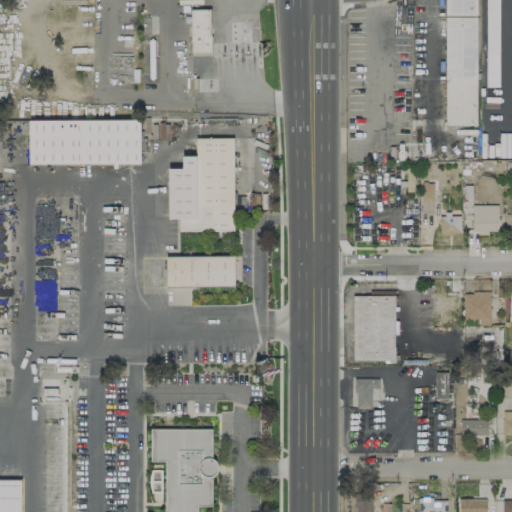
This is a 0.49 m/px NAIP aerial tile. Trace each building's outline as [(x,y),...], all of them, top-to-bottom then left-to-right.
[(444,0),(475,0),(475,125),(444,125),(444,0)] [(497,0),(484,0),(486,87),(499,86),(497,0)] [(190,9),(190,22),(191,22),(192,47),(197,47),(197,53),(203,53),(203,46),(210,46),(210,9),(190,9)] [(28,163),(139,163),(139,119),(28,120),(28,163)] [(196,139),(231,139),(232,230),(178,230),(178,218),(168,218),(167,167),(181,167),(181,156),(196,155),(196,139)] [(433,202),(432,182),(421,183),(421,202),(433,202)] [(498,205),(472,205),(471,231),(497,232),(498,205)] [(460,215),(448,215),(447,222),(439,222),(439,232),(459,233),(460,215)] [(165,256),(232,256),(233,286),(165,286),(165,256)] [(463,319),(478,319),(478,325),(490,324),(489,292),(463,292),(463,319)] [(458,294),(433,293),(433,316),(441,316),(442,310),(458,311),(458,294)] [(352,295),(352,360),(394,360),(394,334),(395,334),(395,295),(352,295)] [(511,410),(502,410),(501,435),(511,435),(511,410)] [(459,435),(486,436),(487,420),(459,419),(459,435)] [(149,428),(211,428),(211,458),(213,459),(215,461),(216,463),(217,466),(217,469),(215,472),(213,474),(211,476),(211,505),(196,505),(196,511),(164,511),(164,460),(149,460),(149,428)] [(0,511),(20,511),(20,479),(0,479),(0,511)] [(371,511),(371,496),(354,497),(354,511),(371,511)] [(446,511),(446,499),(417,498),(417,511),(446,511)] [(485,511),(486,498),(458,498),(458,511),(485,511)] [(511,511),(511,498),(502,499),(501,511),(511,511)]
